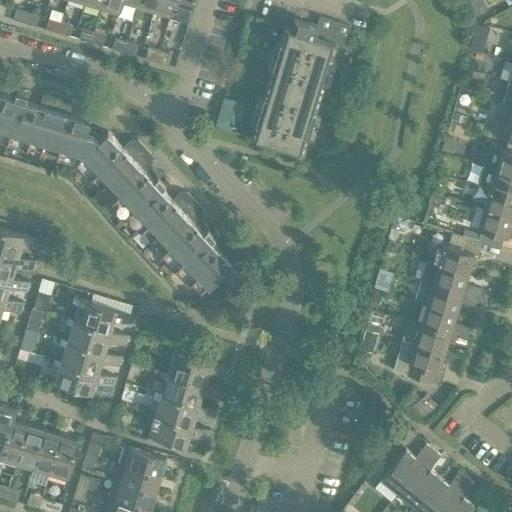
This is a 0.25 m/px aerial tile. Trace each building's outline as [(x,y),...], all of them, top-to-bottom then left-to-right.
[(102,0),(100,8),(118,13),(122,1),(120,1),(120,0),(102,0)] [(154,11),(156,0),(138,0),(137,6),(154,11)] [(156,0),(154,11),(170,16),(174,0),(156,0)] [(174,0),(170,16),(187,21),(193,0),(174,0)] [(483,0),(480,0),(471,5),(476,13),(487,7),(483,0)] [(25,22),(28,11),(16,8),(13,19),(25,22)] [(28,11),(25,22),(36,26),(39,15),(28,11)] [(343,45),(349,24),(320,15),(317,24),(294,17),(292,27),(285,25),(251,135),(303,151),(336,43),(343,45)] [(58,32),(61,21),(49,18),(46,28),(58,32)] [(61,21),(58,32),(69,35),(72,25),(61,21)] [(90,42),(93,31),(82,28),(79,38),(90,42)] [(93,31),(90,42),(102,45),(105,34),(93,31)] [(123,52),(126,41),(115,37),(111,48),(123,52)] [(126,41),(123,52),(135,55),(138,44),(126,41)] [(157,61),(160,51),(148,47),(144,58),(157,61)] [(160,51),(157,61),(168,65),(171,54),(160,51)] [(0,137),(7,140),(20,94),(15,92),(13,97),(0,92),(3,81),(0,76),(0,75),(0,137)] [(502,100),(511,103),(511,81),(508,80),(502,100)] [(7,140),(41,150),(59,93),(48,90),(42,93),(39,104),(25,100),(26,96),(20,94),(7,140)] [(59,93),(41,150),(76,161),(93,134),(85,131),(89,119),(68,113),(72,103),(69,96),(59,93)] [(511,103),(502,100),(492,132),(509,137),(511,137),(511,103)] [(76,161),(101,187),(145,146),(137,138),(130,137),(122,144),(108,129),(98,139),(93,134),(76,161)] [(484,164),(511,172),(511,137),(509,137),(505,149),(490,144),(484,164)] [(101,187),(126,213),(161,179),(157,175),(153,178),(144,169),(152,161),(153,154),(145,146),(101,187)] [(478,184),(490,187),(511,193),(511,172),(484,164),(478,184)] [(126,213),(151,239),(194,198),(187,190),(179,190),(172,197),(162,187),(166,183),(161,179),(126,213)] [(484,206),(511,214),(511,193),(490,187),(484,206)] [(151,239),(175,265),(211,231),(207,227),(203,231),(194,221),(202,213),(202,206),(194,198),(151,239)] [(511,219),(511,214),(484,206),(478,227),(481,228),(478,239),(478,240),(482,242),(499,247),(504,235),(511,237),(511,227),(510,227),(511,219)] [(0,250),(18,255),(18,254),(21,243),(39,248),(42,238),(0,226),(0,250)] [(211,231),(175,265),(201,292),(245,251),(237,242),(229,242),(221,250),(211,239),(214,236),(211,231)] [(444,242),(438,263),(468,272),(471,261),(476,263),(482,242),(478,240),(478,239),(452,231),(448,244),(444,242)] [(0,272),(12,276),(12,275),(15,264),(32,269),(35,259),(18,254),(18,255),(0,250),(0,272)] [(420,279),(478,296),(481,288),(464,283),(468,272),(438,263),(426,259),(420,279)] [(0,295),(6,297),(6,296),(9,285),(27,290),(29,280),(12,275),(12,276),(0,272),(0,295)] [(478,296),(420,279),(415,299),(427,302),(456,311),(460,300),(476,305),(478,296)] [(0,316),(3,306),(20,311),(23,301),(6,296),(6,297),(0,295),(0,316)] [(110,329),(110,328),(114,317),(131,322),(134,313),(80,297),(74,296),(73,302),(78,303),(74,318),(110,329)] [(421,322),(467,335),(469,327),(453,322),(456,311),(427,302),(421,322)] [(372,309),(367,327),(379,331),(384,312),(372,309)] [(74,318),(68,317),(67,323),(72,324),(67,339),(104,350),(104,349),(107,338),(125,344),(128,333),(110,328),(110,329),(74,318)] [(467,335),(421,322),(415,341),(445,350),(448,339),(464,344),(467,335)] [(98,371),(98,369),(101,359),(119,364),(122,354),(104,349),(104,350),(67,339),(62,337),(60,344),(66,345),(62,360),(98,371)] [(445,350),(415,341),(402,337),(392,369),(440,384),(443,372),(446,362),(441,361),(445,350)] [(205,382),(205,381),(208,371),(225,376),(228,366),(174,350),(168,349),(167,355),(172,356),(168,371),(205,382)] [(98,371),(62,360),(55,381),(92,392),(95,380),(113,385),(116,374),(98,369),(98,371)] [(199,403),(199,402),(202,392),(219,397),(222,386),(205,381),(205,382),(168,371),(168,372),(162,370),(160,376),(166,378),(162,392),(199,403)] [(192,424),(193,423),(196,412),(213,417),(216,407),(199,402),(199,403),(162,392),(156,391),(154,397),(160,398),(156,413),(192,424)] [(402,400),(425,419),(439,405),(425,394),(419,398),(413,392),(402,400)] [(0,403),(0,446),(1,447),(0,448),(0,454),(14,407),(0,403)] [(14,407),(0,454),(0,460),(15,465),(27,423),(12,419),(15,408),(14,407)] [(192,424),(156,413),(150,411),(148,418),(154,419),(149,434),(186,445),(189,433),(207,438),(210,428),(193,423),(192,424)] [(27,423),(15,465),(32,469),(44,428),(27,423)] [(44,428),(32,469),(49,474),(61,433),(44,428)] [(61,433),(49,474),(66,479),(78,438),(61,433)] [(86,452),(97,455),(100,443),(89,440),(86,452)] [(398,490),(433,448),(426,442),(415,455),(406,447),(381,476),(398,490)] [(120,462),(161,474),(166,457),(125,445),(120,462)] [(433,448),(398,490),(415,504),(439,474),(430,467),(440,454),(433,448)] [(97,455),(86,452),(83,463),(94,466),(97,455)] [(115,479),(156,491),(161,474),(120,462),(115,479)] [(439,474),(415,504),(424,511),(435,511),(466,475),(459,469),(448,482),(439,474)] [(76,485),(87,488),(90,476),(80,473),(76,485)] [(466,475),(435,511),(464,511),(473,502),(463,494),(474,481),(466,475)] [(110,495),(151,507),(156,491),(115,479),(110,495)] [(0,495),(6,497),(9,486),(0,483),(0,495)] [(87,488),(76,485),(73,496),(84,499),(87,488)] [(9,486),(6,497),(17,500),(20,490),(9,486)] [(39,507),(42,496),(30,493),(27,503),(39,507)] [(105,511),(108,511),(149,511),(151,507),(110,495),(105,511)] [(42,496),(39,507),(50,510),(53,499),(42,496)]
